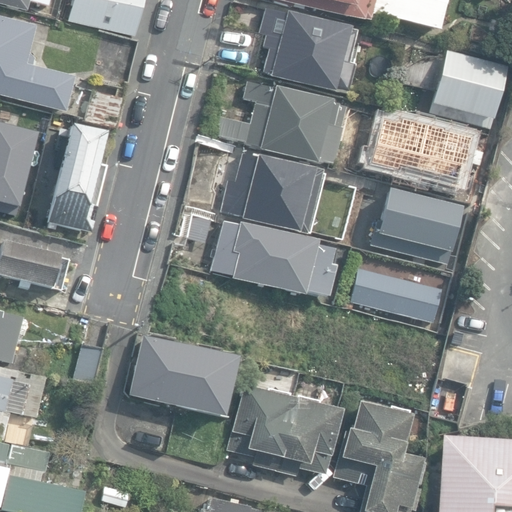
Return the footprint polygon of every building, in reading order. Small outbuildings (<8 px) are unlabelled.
[(0,0),(0,3),(29,11),(31,0),(38,0),(46,2),(46,0),(0,0)] [(72,0),(67,23),(133,38),(141,0),(72,0)] [(369,15),(437,32),(444,0),(285,0),(296,3),(295,5),(367,23),(369,15)] [(269,77),(333,94),(333,91),(345,94),(352,68),(346,66),(355,33),(349,32),(349,30),(286,14),(286,15),(265,10),(258,36),(264,38),(261,48),(268,50),(261,73),(270,76),(269,77)] [(0,97),(65,114),(74,78),(32,67),(34,59),(28,54),(35,27),(0,18),(0,97)] [(137,43),(104,33),(95,70),(93,76),(127,84),(137,43)] [(428,115),(489,131),(506,69),(446,52),(428,115)] [(314,165),(329,169),(339,131),(345,108),(337,107),(330,105),(331,102),(275,87),(274,89),(247,82),(242,99),(250,101),(247,112),(253,113),(249,126),(216,117),(211,136),(259,149),(258,151),(314,166),(314,165)] [(83,122),(114,130),(122,100),(91,92),(83,122)] [(39,133),(0,123),(0,211),(19,216),(39,133)] [(46,224),(89,234),(104,169),(96,167),(104,136),(69,128),(46,224)] [(240,220),(297,235),(297,232),(303,234),(318,175),(312,174),(313,170),(256,156),(255,159),(241,155),(232,190),(226,188),(219,213),(241,218),(240,220)] [(433,193),(437,182),(421,176),(417,187),(433,193)] [(390,190),(378,236),(451,254),(462,208),(390,190)] [(303,294),(324,299),(331,274),(325,273),(330,251),(314,247),(315,243),(239,224),(238,227),(222,223),(209,272),(232,277),(231,280),(302,298),(303,294)] [(0,277),(49,291),(49,289),(58,292),(66,262),(57,260),(57,258),(1,243),(0,248),(0,277)] [(357,268),(349,301),(432,323),(441,289),(357,268)] [(0,360),(9,363),(21,317),(0,311),(0,360)] [(128,395),(180,408),(228,420),(242,366),(234,364),(235,360),(142,337),(128,395)] [(71,383),(92,388),(103,348),(82,343),(71,383)] [(0,441),(2,442),(10,412),(1,410),(9,380),(26,385),(18,414),(37,419),(48,376),(6,365),(5,370),(0,368),(0,441)] [(250,466),(293,478),(296,469),(323,476),(340,412),(242,386),(225,451),(252,458),(250,466)] [(356,511),(407,511),(408,510),(413,511),(419,488),(414,487),(421,461),(400,455),(410,417),(357,403),(349,431),(346,430),(333,479),(363,487),(356,511)] [(511,511),(511,445),(443,441),(438,511),(511,511)] [(6,465),(44,473),(48,455),(10,446),(6,465)] [(0,502),(0,510),(8,511),(82,511),(86,496),(7,476),(0,502)] [(104,486),(99,503),(123,510),(128,493),(104,486)] [(256,511),(207,499),(204,510),(196,508),(195,511),(256,511)]
